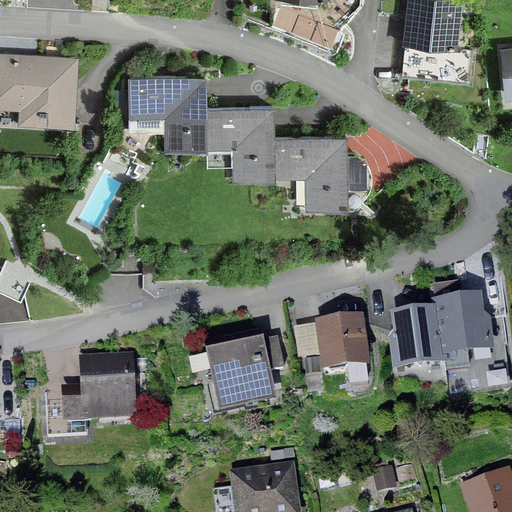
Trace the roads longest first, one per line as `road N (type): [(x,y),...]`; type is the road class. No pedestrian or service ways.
road 1 (residential): [(0,23),(191,34),(314,75),(506,193)]
road 2 (residential): [(0,340),(446,251),(506,193)]
